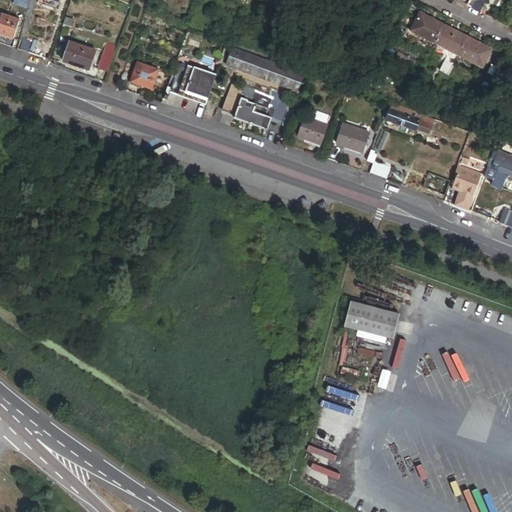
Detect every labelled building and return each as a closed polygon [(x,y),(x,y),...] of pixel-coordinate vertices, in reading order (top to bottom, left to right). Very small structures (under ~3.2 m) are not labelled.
[(23,13),(27,0),(26,0),(12,0),(10,8),(12,9),(21,12),(23,13)] [(480,7),(483,0),(473,0),(470,7),(478,11),(480,7)] [(17,23),(21,12),(12,9),(9,20),(17,23)] [(434,44),(444,25),(419,13),(409,31),(434,44)] [(261,27),(264,19),(255,16),(252,24),(261,27)] [(0,38),(13,43),(20,24),(17,23),(9,20),(2,18),(0,23),(0,38)] [(456,56),(466,37),(444,25),(434,44),(447,51),(456,55),(456,56)] [(482,69),(491,50),(466,37),(456,56),(482,69)] [(29,56),(33,44),(24,41),(21,54),(29,56)] [(88,71),(93,57),(76,51),(78,44),(69,41),(62,62),(88,71)] [(93,57),(95,50),(78,44),(76,51),(93,57)] [(105,72),(113,51),(106,48),(98,69),(105,72)] [(238,71),(245,54),(232,49),(225,66),(238,71)] [(451,65),(456,55),(447,51),(442,60),(451,65)] [(409,70),(413,62),(396,53),(392,61),(409,70)] [(296,93),(303,76),(245,54),(238,71),(296,93)] [(220,66),(222,59),(215,57),(213,64),(220,66)] [(448,71),(451,65),(442,60),(439,67),(448,71)] [(151,88),(158,69),(137,62),(130,81),(151,88)] [(206,104),(216,76),(179,63),(169,91),(206,104)] [(267,115),(269,108),(266,108),(270,98),(271,96),(232,82),(223,109),(236,113),(235,117),(268,129),(272,117),(267,115)] [(347,88),(331,83),(330,87),(345,92),(347,88)] [(287,108),(291,96),(273,90),(271,96),(270,98),(278,100),(277,104),(287,108)] [(277,104),(278,100),(270,98),(266,108),(269,108),(274,110),(277,104)] [(428,131),(432,120),(390,105),(384,121),(414,132),(416,126),(428,131)] [(327,115),(309,109),(307,115),(325,122),(327,115)] [(321,143),(328,123),(325,122),(307,115),(306,115),(299,135),(321,143)] [(362,150),(369,131),(344,122),(337,141),(362,150)] [(511,149),(495,144),(483,177),(492,180),(496,170),(498,171),(497,174),(506,177),(507,174),(511,175),(511,149)] [(372,164),(375,156),(373,155),(375,152),(371,151),(367,162),(372,164)] [(482,167),(484,161),(471,157),(469,163),(482,167)] [(377,173),(380,165),(374,162),(371,171),(377,173)] [(473,194),(481,171),(459,163),(457,170),(451,187),(452,187),(459,189),(458,193),(463,194),(464,191),(472,194),(473,194)] [(387,177),(390,168),(380,165),(377,173),(387,177)] [(442,195),(447,181),(437,177),(432,191),(442,195)] [(447,197),(452,183),(447,181),(442,195),(447,197)] [(511,224),(511,223),(511,209),(511,207),(505,204),(499,220),(511,224)] [(398,314),(350,302),(344,326),(392,338),(398,314)]
